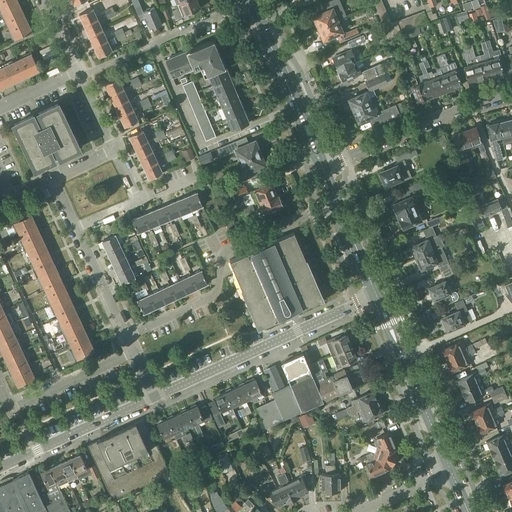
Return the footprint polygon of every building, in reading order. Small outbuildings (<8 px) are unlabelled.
[(0,13),(19,4),(16,0),(0,0),(0,8),(2,12),(0,13)] [(175,19),(200,9),(196,0),(187,0),(177,4),(179,8),(172,11),(175,19)] [(375,11),(384,7),(382,2),(373,6),(375,11)] [(463,10),(464,10),(464,11),(471,8),(469,2),(462,5),(463,9),(463,10)] [(503,14),(509,12),(506,3),(500,5),(503,14)] [(19,4),(0,13),(2,12),(14,39),(13,40),(24,35),(24,36),(26,35),(26,34),(32,31),(26,20),(28,19),(26,14),(24,15),(19,4)] [(143,12),(141,7),(135,9),(140,20),(146,18),(151,30),(162,25),(154,8),(143,12)] [(377,16),(386,12),(384,7),(375,11),(377,16)] [(318,29),(340,20),(336,12),(335,8),(313,17),(318,29)] [(84,26),(97,19),(92,9),(79,15),(84,26)] [(167,20),(171,18),(167,9),(163,10),(167,20)] [(418,14),(422,25),(428,23),(423,11),(418,14)] [(430,21),(437,18),(435,13),(432,14),(430,11),(427,12),(430,21)] [(379,21),(388,17),(386,12),(377,16),(379,21)] [(467,14),(468,18),(470,24),(477,22),(474,12),(467,14)] [(417,27),(418,27),(422,25),(418,14),(412,16),(417,27)] [(412,29),(417,27),(412,16),(407,18),(412,29)] [(381,26),(390,22),(388,17),(379,21),(381,26)] [(442,19),(446,31),(453,28),(448,17),(442,19)] [(402,20),(406,31),(410,30),(412,29),(407,18),(402,20)] [(440,33),(446,31),(442,19),(442,18),(435,20),(440,33)] [(496,32),(504,31),(501,18),(492,20),(496,32)] [(97,19),(84,26),(89,36),(102,30),(97,19)] [(340,20),(318,29),(323,41),(336,35),(339,43),(359,34),(357,28),(345,33),(343,27),(340,20)] [(403,32),(406,31),(402,20),(396,22),(401,34),(403,32)] [(386,39),(401,34),(396,22),(390,23),(390,22),(381,26),(386,39)] [(413,37),(421,34),(418,27),(417,27),(412,29),(410,30),(413,37)] [(94,47),(107,41),(102,30),(89,36),(94,47)] [(410,30),(406,31),(403,32),(406,39),(413,37),(410,30)] [(363,35),(347,42),(349,48),(366,41),(363,35)] [(498,50),(492,51),(489,40),(485,42),(487,53),(490,60),(489,60),(491,66),(490,66),(492,71),(493,71),(494,76),(503,73),(499,58),(501,58),(498,50)] [(107,41),(94,47),(99,58),(112,52),(107,41)] [(188,51),(186,52),(193,68),(199,66),(204,77),(209,75),(226,68),(215,44),(211,46),(210,42),(188,51)] [(490,60),(487,53),(485,42),(480,43),(483,54),(479,56),(485,78),(494,76),(493,71),(492,71),(490,66),(491,66),(489,60),(490,60)] [(474,57),(472,45),(467,46),(470,58),(473,70),(474,71),(475,76),(474,76),(475,81),(485,78),(479,56),(474,57)] [(467,83),(475,81),(474,76),(475,76),(474,71),(473,70),(470,58),(467,46),(463,48),(464,53),(467,66),(462,67),(467,83)] [(353,64),(355,63),(352,56),(354,55),(352,51),(333,59),(338,70),(353,64)] [(3,65),(12,84),(23,79),(24,81),(29,79),(28,77),(39,71),(36,65),(37,65),(36,63),(31,52),(30,52),(31,54),(4,66),(3,65)] [(184,72),(193,68),(186,52),(182,53),(181,52),(176,54),(184,72)] [(172,77),(184,72),(176,54),(170,57),(170,58),(166,60),(172,77)] [(454,63),(448,65),(446,60),(442,61),(444,67),(449,79),(448,79),(450,84),(451,83),(453,88),(461,85),(456,71),(457,70),(454,63)] [(444,91),(453,88),(451,83),(450,84),(448,79),(449,79),(444,67),(442,61),(438,63),(440,68),(435,70),(436,72),(438,77),(444,91)] [(366,81),(383,74),(392,70),(390,66),(382,69),(380,63),(362,71),(366,81)] [(352,76),(361,73),(360,72),(362,71),(361,68),(356,70),(353,64),(338,70),(342,80),(346,78),(348,82),(354,80),(352,76)] [(1,89),(12,84),(3,65),(3,67),(0,68),(0,92),(1,92),(2,91),(1,89)] [(209,75),(213,86),(231,78),(228,71),(227,72),(226,68),(209,75)] [(408,75),(405,68),(400,70),(409,93),(413,92),(416,102),(427,98),(421,84),(417,85),(415,80),(413,75),(410,74),(408,75)] [(438,77),(436,72),(432,74),(431,72),(428,73),(430,80),(432,85),(435,90),(433,90),(435,95),(444,91),(438,77)] [(427,98),(435,95),(433,90),(435,90),(432,85),(430,80),(428,73),(423,75),(426,82),(421,84),(427,98)] [(383,74),(366,81),(365,82),(369,91),(387,83),(383,74)] [(130,81),(132,85),(140,81),(143,80),(141,76),(130,81)] [(213,86),(218,97),(235,90),(233,85),(234,85),(231,78),(213,86)] [(110,95),(123,89),(118,79),(105,85),(110,95)] [(183,85),(185,91),(195,87),(192,81),(183,85)] [(185,91),(187,97),(197,93),(195,87),(185,91)] [(123,89),(110,95),(115,106),(128,100),(123,89)] [(218,97),(223,108),(240,100),(237,94),(236,94),(235,90),(218,97)] [(369,98),(366,92),(349,99),(354,111),(371,104),(375,102),(378,100),(376,95),(369,98)] [(187,97),(190,102),(199,98),(197,93),(187,97)] [(190,102),(192,108),(202,104),(199,98),(190,102)] [(142,107),(150,103),(148,99),(140,102),(142,107)] [(120,117),(133,111),(128,100),(115,106),(120,117)] [(223,108),(227,119),(245,111),(244,111),(242,107),(243,107),(240,100),(223,108)] [(358,122),(375,115),(372,108),(377,106),(375,102),(371,104),(354,111),(358,122)] [(62,118),(58,104),(39,113),(45,126),(39,129),(33,116),(14,125),(22,137),(20,138),(29,157),(31,156),(35,170),(54,161),(48,148),(54,145),(60,158),(79,149),(71,137),(73,136),(64,117),(62,118)] [(192,108),(194,113),(204,109),(202,104),(192,108)] [(373,126),(399,115),(394,105),(376,113),(377,116),(370,119),(373,126)] [(194,113),(197,119),(206,115),(204,109),(194,113)] [(133,111),(120,117),(125,127),(138,121),(133,111)] [(227,119),(232,130),(249,123),(247,119),(248,118),(245,111),(227,119)] [(197,119),(199,124),(208,121),(209,120),(208,118),(206,115),(197,119)] [(199,124),(201,130),(208,127),(211,126),(209,120),(208,121),(199,124)] [(511,136),(507,120),(503,121),(503,120),(497,121),(502,138),(511,136)] [(497,143),(496,140),(502,138),(497,121),(491,123),(492,124),(487,125),(496,161),(502,159),(498,143),(497,143)] [(181,126),(166,132),(168,136),(182,130),(181,126)] [(201,130),(204,135),(208,134),(213,131),(211,126),(208,127),(201,130)] [(467,131),(473,146),(479,145),(478,146),(481,153),(485,151),(476,128),(467,131)] [(134,147),(147,141),(142,130),(129,137),(134,147)] [(204,135),(206,141),(216,137),(213,131),(208,134),(204,135)] [(469,148),(473,146),(467,131),(460,133),(469,157),(473,156),(470,148),(469,149),(469,148)] [(465,159),(469,157),(460,133),(451,136),(457,152),(462,150),(463,151),(462,152),(465,159)] [(447,144),(443,134),(435,138),(436,141),(439,140),(441,147),(447,144)] [(217,149),(220,156),(235,150),(240,161),(261,152),(260,150),(259,148),(258,147),(257,145),(255,141),(246,145),(243,138),(217,149)] [(152,152),(149,145),(147,141),(134,147),(139,158),(152,152)] [(194,158),(190,148),(182,152),(186,162),(194,158)] [(402,181),(411,177),(404,160),(411,157),(417,155),(414,148),(409,151),(394,157),(397,163),(395,164),(395,166),(390,168),(391,168),(380,173),(382,179),(381,180),(383,185),(384,184),(385,186),(401,179),(402,181)] [(144,169),(157,162),(152,152),(139,158),(144,169)] [(212,157),(210,152),(201,156),(203,160),(212,157)] [(261,152),(240,161),(245,173),(241,174),(244,181),(258,175),(256,169),(265,165),(263,161),(263,160),(263,159),(263,157),(262,155),(262,153),(261,152)] [(157,162),(144,169),(149,179),(162,173),(157,162)] [(487,181),(495,178),(493,171),(484,173),(485,176),(487,181)] [(466,187),(467,188),(479,184),(479,183),(477,179),(476,176),(466,180),(468,186),(466,187)] [(411,197),(409,193),(423,187),(421,182),(398,192),(402,200),(393,204),(395,208),(393,209),(396,217),(416,209),(413,203),(418,200),(415,195),(411,197)] [(259,202),(278,195),(277,194),(276,195),(271,183),(250,192),(252,198),(254,204),(258,203),(259,202)] [(245,186),(236,190),(239,197),(248,193),(245,186)] [(186,197),(191,211),(202,206),(197,193),(186,197)] [(259,202),(258,203),(260,208),(262,207),(265,214),(282,207),(278,195),(259,202)] [(175,202),(180,215),(191,211),(186,197),(175,202)] [(497,199),(479,207),(483,218),(501,211),(502,210),(506,208),(508,207),(506,202),(499,204),(497,199)] [(170,220),(180,215),(175,202),(164,206),(170,220)] [(172,225),(170,220),(164,206),(154,211),(159,224),(165,222),(167,227),(170,226),(172,225)] [(244,214),(252,211),(250,206),(242,209),(244,214)] [(511,225),(511,223),(506,208),(502,210),(501,211),(507,228),(511,225)] [(416,209),(396,217),(400,225),(401,224),(403,228),(425,219),(423,213),(418,215),(416,209)] [(148,228),(159,224),(154,211),(143,215),(148,228)] [(14,223),(26,250),(44,242),(38,231),(40,230),(38,225),(36,226),(31,214),(25,217),(23,217),(23,218),(12,223),(12,224),(14,223)] [(137,233),(148,228),(143,215),(132,220),(137,233)] [(228,230),(235,227),(230,215),(223,218),(228,230)] [(437,217),(426,222),(429,228),(439,223),(447,219),(445,215),(437,218),(437,217)] [(200,227),(199,228),(202,237),(207,235),(203,226),(200,227)] [(425,236),(434,233),(432,228),(423,231),(425,236)] [(259,320),(261,326),(283,317),(281,310),(283,310),(283,311),(284,311),(285,312),(286,312),(287,312),(288,311),(289,310),(289,309),(289,308),(289,307),(294,305),(298,311),(319,301),(317,295),(320,294),(313,278),(310,279),(305,269),(309,268),(302,252),(298,253),(294,242),(297,241),(293,233),(267,244),(270,248),(257,254),(255,249),(229,260),(233,269),(236,267),(241,278),(237,280),(244,295),(247,294),(252,305),(249,306),(256,322),(259,320)] [(107,252),(119,246),(114,235),(102,241),(107,252)] [(416,258),(432,251),(427,240),(411,247),(411,248),(410,249),(411,253),(414,253),(416,258)] [(39,277),(56,269),(51,258),(53,257),(51,252),(49,253),(44,242),(26,250),(24,251),(25,251),(26,250),(39,277)] [(167,244),(161,246),(164,252),(169,250),(167,244)] [(119,246),(107,252),(112,263),(124,256),(119,246)] [(432,251),(416,258),(418,264),(417,265),(418,269),(420,269),(421,270),(437,263),(438,267),(447,263),(441,248),(437,249),(432,251)] [(117,273),(129,267),(124,256),(112,263),(117,273)] [(441,272),(449,268),(447,263),(438,267),(441,272)] [(129,267),(117,273),(121,284),(134,278),(129,267)] [(449,268),(441,272),(443,277),(451,274),(449,268)] [(39,278),(51,304),(69,296),(64,285),(66,284),(63,280),(61,280),(56,269),(39,277),(37,278),(39,278)] [(190,276),(196,289),(207,284),(201,271),(190,276)] [(190,276),(179,281),(186,294),(196,289),(190,276)] [(175,299),(186,294),(179,281),(169,286),(175,299)] [(443,300),(445,306),(457,301),(458,299),(457,294),(454,293),(450,293),(445,281),(426,289),(433,304),(443,300)] [(158,291),(164,304),(175,299),(169,286),(158,291)] [(154,309),(164,304),(158,291),(148,296),(154,309)] [(53,307),(64,331),(81,323),(76,312),(78,311),(76,307),(74,307),(69,296),(51,304),(50,305),(50,306),(52,305),(53,307)] [(143,314),(154,309),(148,296),(137,301),(143,314)] [(447,331),(471,321),(464,305),(466,304),(464,299),(455,303),(458,311),(442,318),(444,324),(443,326),(444,330),(447,330),(447,331)] [(0,328),(11,323),(9,324),(0,303),(0,328)] [(0,349),(4,359),(22,351),(23,351),(23,350),(22,351),(9,324),(11,324),(11,323),(0,328),(0,349)] [(81,323),(64,331),(62,332),(62,333),(64,332),(76,359),(75,359),(75,360),(86,355),(87,355),(88,355),(89,354),(88,354),(94,351),(89,340),(91,339),(89,334),(86,335),(82,326),(81,323)] [(341,337),(340,335),(325,341),(326,342),(326,343),(331,356),(351,347),(346,336),(341,337)] [(467,351),(473,349),(486,343),(484,339),(466,347),(467,351)] [(447,360),(466,352),(462,341),(458,343),(442,349),(447,360)] [(309,365),(313,363),(306,345),(300,348),(304,357),(308,366),(309,365)] [(339,368),(347,364),(346,363),(356,359),(351,347),(331,356),(336,366),(338,365),(339,368)] [(300,348),(302,354),(281,363),(302,412),(324,403),(323,401),(308,366),(304,357),(300,348)] [(22,351),(4,359),(10,370),(7,371),(10,376),(12,375),(17,387),(23,384),(23,385),(25,384),(25,383),(36,378),(36,377),(34,378),(22,351)] [(466,352),(447,360),(452,371),(467,365),(467,364),(471,363),(466,352)] [(315,383),(324,380),(316,362),(313,363),(309,365),(308,366),(315,383)] [(477,371),(484,368),(488,367),(486,362),(475,366),(477,371)] [(285,387),(275,365),(264,370),(274,392),(272,393),(283,420),(301,412),(290,385),(285,387)] [(342,378),(346,376),(344,370),(339,373),(335,375),(332,376),(334,381),(337,379),(337,380),(342,378)] [(461,391),(481,383),(476,372),(473,374),(472,373),(457,380),(461,391)] [(324,380),(315,383),(323,401),(339,393),(339,394),(347,390),(347,392),(352,390),(347,378),(346,376),(342,378),(337,380),(337,379),(334,381),(332,376),(324,380)] [(254,403),(258,401),(256,396),(262,393),(256,379),(245,384),(252,398),(251,398),(254,403)] [(481,383),(461,391),(462,392),(461,393),(463,397),(464,397),(466,402),(482,396),(482,395),(485,394),(481,383)] [(246,401),(251,398),(252,398),(245,384),(235,388),(242,403),(241,403),(244,408),(247,414),(251,413),(246,401)] [(491,398),(504,392),(502,387),(493,390),(491,386),(485,389),(487,393),(489,393),(491,398)] [(241,403),(242,403),(235,388),(225,393),(232,407),(241,403)] [(347,392),(350,397),(356,395),(353,389),(352,390),(347,392)] [(337,419),(348,414),(349,415),(350,415),(356,412),(358,411),(378,403),(373,392),(357,398),(357,399),(353,400),(351,401),(353,405),(346,408),(346,409),(334,413),(337,419)] [(507,398),(504,392),(491,398),(494,403),(507,398)] [(235,414),(232,407),(225,393),(215,398),(221,412),(227,409),(230,416),(235,414)] [(265,428),(283,420),(274,400),(256,408),(262,420),(265,428)] [(378,403),(358,411),(363,422),(366,420),(367,420),(382,414),(378,403)] [(475,422),(495,414),(490,403),(487,405),(487,404),(471,411),(475,422)] [(199,409),(197,405),(187,410),(193,425),(199,437),(203,435),(197,423),(203,420),(204,422),(212,418),(206,406),(199,409)] [(193,425),(187,410),(177,415),(183,429),(184,429),(193,425)] [(212,415),(218,427),(224,424),(219,412),(212,415)] [(495,414),(475,422),(480,433),(496,426),(500,425),(495,414)] [(186,434),(184,429),(183,429),(177,415),(167,419),(173,434),(175,439),(176,439),(182,437),(185,443),(189,441),(186,434)] [(144,419),(87,445),(104,482),(112,499),(169,473),(153,438),(144,419)] [(163,438),(173,434),(167,419),(156,424),(163,438)] [(385,425),(382,419),(373,424),(375,429),(385,425)] [(244,435),(242,429),(241,430),(241,429),(223,438),(226,443),(244,435)] [(186,434),(189,441),(190,445),(195,443),(190,433),(186,434)] [(393,454),(394,453),(395,449),(388,433),(377,438),(378,441),(374,442),(376,446),(377,447),(381,448),(381,449),(393,454)] [(491,453),(510,444),(506,433),(502,435),(486,442),(491,453)] [(210,453),(224,446),(222,441),(208,448),(210,453)] [(496,463),(511,456),(511,448),(510,444),(491,453),(493,457),(493,459),(493,461),(495,462),(496,463)] [(261,448),(265,457),(271,455),(267,445),(261,448)] [(396,454),(394,453),(393,454),(381,449),(381,448),(377,447),(373,458),(376,460),(389,465),(392,466),(396,454)] [(301,455),(303,462),(310,460),(308,453),(301,455)] [(335,474),(334,465),(334,453),(329,453),(330,466),(331,492),(340,491),(339,474),(335,474)] [(70,459),(76,474),(78,478),(79,479),(91,473),(94,479),(99,476),(94,465),(89,468),(89,467),(86,468),(80,455),(70,459)] [(217,458),(222,473),(232,470),(228,455),(217,458)] [(269,464),(274,462),(271,455),(266,458),(269,464)] [(511,456),(496,463),(500,474),(511,469),(511,456)] [(387,469),(389,465),(376,460),(373,458),(371,458),(367,460),(369,463),(366,464),(371,476),(387,469)] [(78,478),(76,474),(70,459),(60,464),(68,482),(78,478)] [(58,487),(68,482),(60,464),(50,468),(57,483),(56,483),(58,487)] [(322,492),(331,492),(330,466),(326,466),(326,474),(321,474),(322,492)] [(56,483),(57,483),(50,468),(40,473),(49,492),(42,496),(49,511),(70,511),(69,509),(58,487),(56,483)] [(169,474),(180,492),(187,488),(181,478),(185,476),(180,468),(169,474)] [(186,473),(189,479),(197,475),(194,470),(186,473)] [(46,511),(28,472),(0,484),(0,511),(46,511)] [(300,497),(293,481),(287,484),(286,482),(288,481),(285,473),(281,475),(292,501),(300,497)] [(293,481),(300,497),(301,497),(300,496),(308,492),(303,481),(307,480),(304,474),(299,476),(299,478),(293,481)] [(284,504),(292,501),(281,475),(277,477),(280,484),(282,484),(283,486),(277,488),(284,504)] [(246,480),(243,483),(254,494),(257,490),(246,480)] [(511,480),(503,485),(507,495),(511,493),(511,480)] [(284,505),(284,504),(277,488),(271,491),(270,490),(264,492),(267,498),(270,496),(275,507),(283,503),(284,505)] [(221,511),(224,511),(228,510),(219,496),(218,496),(216,491),(210,494),(211,499),(210,500),(215,511),(221,511)] [(244,503),(236,495),(233,499),(235,500),(241,506),(247,511),(261,511),(248,499),(244,503)] [(237,511),(239,510),(241,511),(247,511),(241,506),(235,500),(230,505),(237,511)]
